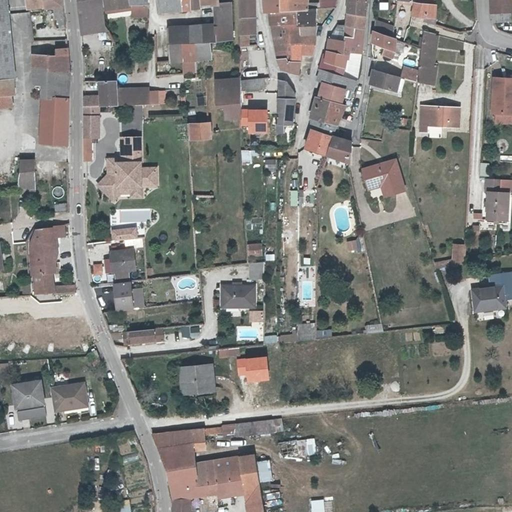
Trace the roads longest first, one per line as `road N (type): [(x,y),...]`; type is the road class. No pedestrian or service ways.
road 1 (tertiary): [(69,0),(84,288),(139,421)]
road 2 (track): [(139,421),(441,396),(461,386),(463,332)]
road 3 (residential): [(371,0),(353,173)]
road 4 (unknown): [(498,41),(482,66),(477,203)]
road 5 (residential): [(0,443),(139,421)]
